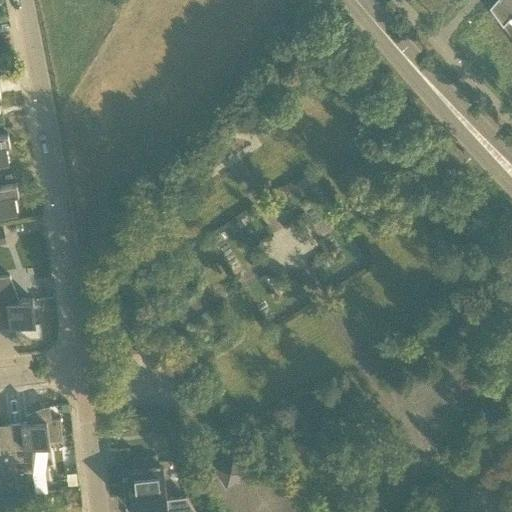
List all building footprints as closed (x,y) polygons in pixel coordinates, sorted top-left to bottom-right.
[(511,0),(496,0),(489,8),(503,27),(511,16),(511,0)] [(0,161),(10,160),(7,146),(10,145),(8,134),(0,135),(0,161)] [(0,213),(18,210),(15,195),(19,195),(17,184),(0,187),(0,213)] [(0,277),(0,328),(16,327),(17,334),(21,335),(25,336),(29,337),(33,337),(38,338),(42,337),(40,323),(36,323),(33,299),(19,301),(10,276),(0,277)] [(27,422),(9,425),(15,475),(17,496),(36,494),(33,473),(36,447),(50,446),(49,441),(63,439),(60,418),(52,419),(50,406),(46,406),(42,408),(38,409),(34,411),(30,413),(26,415),(27,422)] [(0,477),(15,475),(9,425),(0,425),(0,477)] [(214,466),(222,480),(242,467),(243,467),(234,453),(214,466)] [(163,467),(127,472),(128,478),(122,478),(125,498),(130,498),(132,510),(150,508),(150,511),(197,511),(186,495),(167,497),(163,467)]
